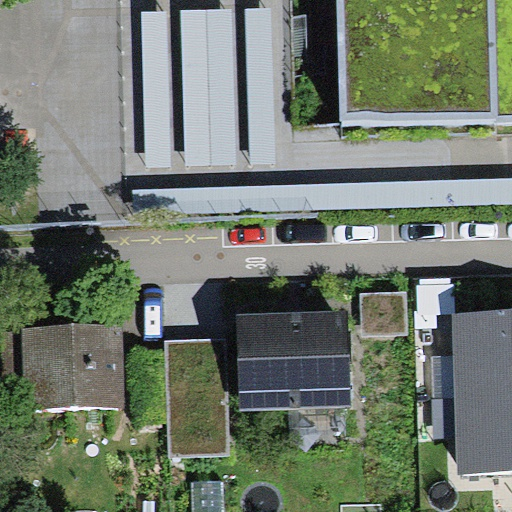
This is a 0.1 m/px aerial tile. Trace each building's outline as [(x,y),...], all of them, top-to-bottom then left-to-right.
[(148,0),(150,164),(292,162),(290,0),(148,0)] [(511,0),(314,0),(317,148),(482,145),(511,144),(511,0)] [(406,297),(363,298),(364,340),(408,338),(406,297)] [(228,420),(348,418),(347,322),(236,324),(237,345),(167,346),(169,462),(229,461),(228,420)] [(511,326),(456,328),(461,482),(511,479),(511,326)] [(124,339),(24,342),(26,422),(126,419),(124,339)]
